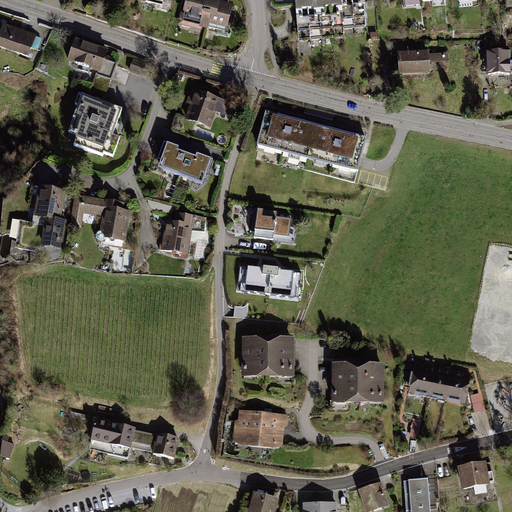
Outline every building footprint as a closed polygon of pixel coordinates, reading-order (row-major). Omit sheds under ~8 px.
[(184,0),(181,19),(226,28),(230,5),(219,3),(219,0),(184,0)] [(295,0),(299,44),(345,40),(345,33),(369,31),(366,0),(295,0)] [(0,32),(5,35),(0,46),(33,60),(42,39),(1,23),(0,25),(0,32)] [(75,40),(67,63),(100,75),(113,80),(118,67),(105,62),(109,52),(75,40)] [(429,51),(398,52),(399,76),(430,75),(429,64),(449,63),(448,54),(429,55),(429,51)] [(510,52),(486,52),(487,76),(510,76),(510,52)] [(91,101),(84,98),(72,132),(80,135),(76,148),(106,158),(107,156),(116,159),(123,140),(115,137),(124,112),(105,105),(113,80),(100,75),(91,101)] [(192,90),(182,118),(210,128),(215,113),(228,117),(232,104),(192,90)] [(366,140),(271,112),(260,148),(356,176),(366,140)] [(163,145),(155,169),(203,186),(211,163),(163,145)] [(61,191),(43,188),(37,223),(26,221),(22,249),(56,254),(62,221),(57,220),(61,191)] [(122,203),(72,196),(68,224),(78,226),(80,212),(102,216),(98,241),(129,247),(133,213),(121,211),(122,203)] [(275,214),(257,212),(253,239),(272,241),(273,236),(288,238),(290,221),(275,219),(275,214)] [(178,222),(172,222),(170,236),(168,236),(165,254),(195,259),(198,232),(209,234),(211,220),(179,215),(178,222)] [(262,271),(239,270),(239,295),(262,295),(262,271)] [(292,339),(241,340),(242,378),(293,377),(292,339)] [(381,366),(331,365),(330,403),(380,404),(381,366)] [(433,369),(415,365),(409,395),(427,399),(433,369)] [(452,372),(433,369),(427,399),(445,403),(452,372)] [(470,376),(452,372),(445,403),(463,407),(470,376)] [(477,394),(467,397),(473,414),(482,411),(477,394)] [(287,417),(243,412),(239,446),(284,451),(287,417)] [(421,421),(411,419),(407,437),(416,439),(421,421)] [(97,420),(92,441),(135,451),(137,443),(157,448),(160,435),(97,420)] [(182,440),(160,435),(157,448),(156,453),(178,458),(182,440)] [(12,446),(1,442),(0,445),(0,454),(8,457),(12,446)] [(483,462),(456,466),(460,489),(487,485),(483,462)] [(78,474),(66,470),(62,480),(74,484),(78,474)] [(428,511),(428,482),(404,483),(404,511),(428,511)] [(384,484),(362,491),(367,511),(382,511),(391,509),(384,484)] [(273,511),(276,501),(253,496),(249,511),(273,511)]
